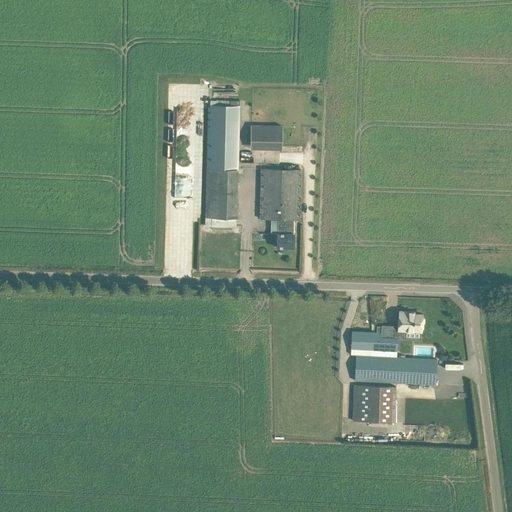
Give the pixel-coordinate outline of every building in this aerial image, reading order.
[(236,218),(239,100),(230,100),(230,105),(208,104),(206,217),(236,218)] [(281,150),(282,125),(251,124),(250,149),(281,150)] [(300,219),(301,169),(261,168),(260,218),(278,218),(277,233),(277,247),(293,248),(293,233),(294,219),(300,219)] [(393,337),(393,338),(397,338),(404,339),(405,330),(421,331),(422,324),(424,323),(424,318),(422,317),(422,314),(413,313),(413,311),(407,311),(399,311),(398,329),(394,329),(393,337)] [(372,338),(371,355),(396,356),(397,338),(393,338),(393,337),(381,337),(382,332),(382,325),(377,325),(376,332),(372,332),(372,338)] [(351,348),(350,354),(356,354),(371,355),(372,338),(372,332),(352,331),(351,337),(351,348)] [(436,384),(437,359),(371,355),(356,354),(354,380),(436,384)] [(460,358),(455,371),(459,373),(465,359),(460,358)] [(395,422),(396,386),(353,385),(352,421),(395,422)]
